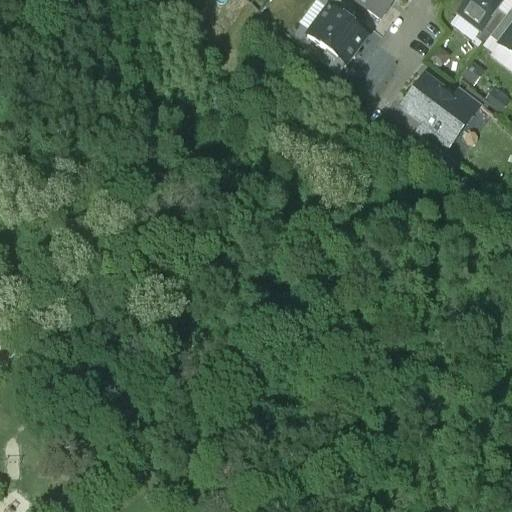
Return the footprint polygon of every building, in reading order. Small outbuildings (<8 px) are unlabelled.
[(393,0),(357,0),(380,17),(393,0)] [(467,0),(458,12),(480,29),(497,8),(502,0),(467,0)] [(366,37),(327,8),(308,34),(327,49),(346,63),(350,57),(355,58),(358,53),(356,49),(366,37)] [(506,15),(497,8),(480,29),(475,36),(484,44),(489,38),(506,15)] [(506,15),(489,38),(498,45),(511,27),(511,10),(511,9),(506,15)] [(511,27),(498,45),(511,55),(511,27)] [(338,73),(346,63),(327,49),(319,58),(338,73)] [(453,100),(424,78),(403,107),(425,124),(450,143),(472,115),(453,100)] [(479,105),(460,91),(453,100),(472,115),(479,105)] [(450,143),(425,124),(417,133),(443,153),(450,143)]
